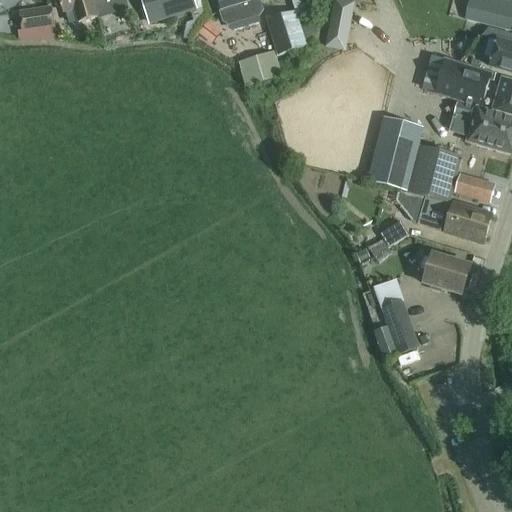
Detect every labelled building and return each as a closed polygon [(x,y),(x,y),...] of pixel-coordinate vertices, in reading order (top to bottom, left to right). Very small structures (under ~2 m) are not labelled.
[(93,0),(55,0),(57,7),(60,8),(62,7),(64,14),(77,10),(78,14),(78,13),(81,22),(98,17),(96,9),(93,0)] [(120,0),(93,0),(96,9),(121,2),(120,0)] [(196,9),(192,0),(141,0),(148,24),(196,9)] [(259,1),(258,2),(257,0),(217,0),(226,28),(264,16),(259,1)] [(295,13),(266,22),(278,57),(317,45),(311,15),(317,14),(313,0),(295,0),(291,1),(295,13)] [(353,3),(336,0),(334,0),(326,46),(345,49),(353,3)] [(511,5),(490,0),(471,0),(465,21),(511,32),(511,5)] [(51,7),(19,13),(19,16),(16,16),(18,31),(22,30),(23,34),(55,28),(51,7)] [(207,42),(208,41),(216,31),(206,23),(199,31),(197,34),(207,42)] [(490,69),(511,75),(511,46),(498,42),(490,69)] [(246,62),(253,87),(283,78),(276,54),(246,62)] [(447,63),(438,97),(479,108),(488,75),(447,63)] [(511,81),(502,78),(492,113),(511,118),(511,81)] [(455,117),(470,121),(474,110),(459,106),(455,117)] [(511,121),(475,112),(465,146),(511,159),(511,156),(511,121)] [(423,130),(384,120),(368,185),(407,194),(418,148),(423,130)] [(451,206),(462,159),(418,148),(407,194),(451,206)] [(495,186),(460,176),(455,195),(460,197),(459,200),(473,204),(473,201),(490,206),(495,186)] [(483,246),(492,218),(453,206),(444,235),(483,246)] [(388,250),(409,237),(400,223),(379,236),(388,250)] [(365,251),(357,254),(355,255),(358,263),(360,262),(368,258),(365,251)] [(462,298),(470,269),(432,257),(423,286),(462,298)] [(381,311),(398,356),(417,350),(400,304),(381,311)]
